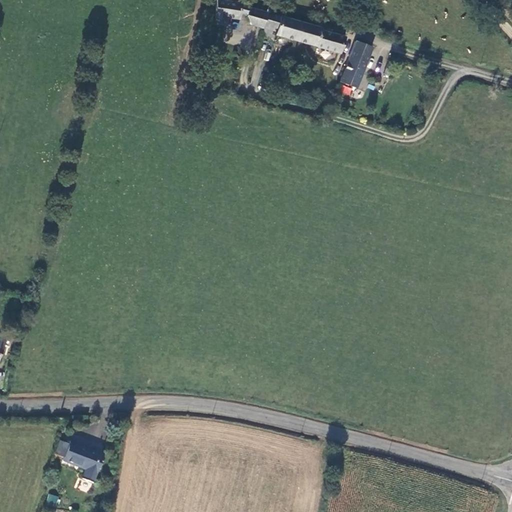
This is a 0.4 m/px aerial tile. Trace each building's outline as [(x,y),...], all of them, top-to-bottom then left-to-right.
[(238,5),(218,1),(213,22),(224,24),(226,17),(235,19),(237,12),(243,13),(249,25),(262,28),(265,13),(246,9),(247,8),(237,6),(238,5)] [(273,41),(274,36),(279,19),(268,16),(262,38),(273,41)] [(343,40),(341,39),(342,37),(279,19),(274,36),(339,55),(343,40)] [(352,84),(367,48),(353,42),(338,79),(352,84)] [(350,96),(352,88),(342,85),(340,93),(350,96)] [(102,451),(69,439),(62,458),(83,467),(81,474),(92,478),(102,451)] [(55,506),(58,496),(49,493),(46,503),(55,506)]
